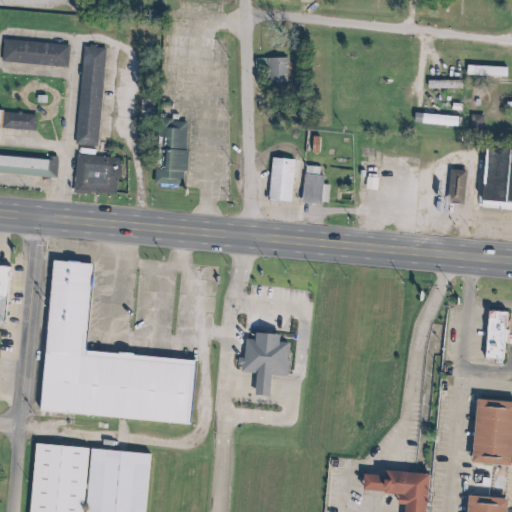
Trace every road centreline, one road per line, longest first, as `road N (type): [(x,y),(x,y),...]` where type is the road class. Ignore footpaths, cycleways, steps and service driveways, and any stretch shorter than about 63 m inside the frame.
road 1 (primary): [(511,264),(0,212)]
road 2 (residential): [(22,511),(45,217)]
road 3 (residential): [(227,511),(252,236)]
road 4 (residential): [(511,42),(254,15)]
road 5 (residential): [(482,261),(458,511)]
road 6 (residential): [(252,236),(253,0)]
